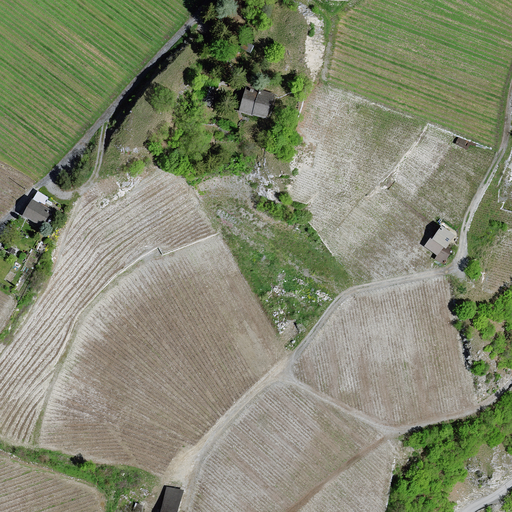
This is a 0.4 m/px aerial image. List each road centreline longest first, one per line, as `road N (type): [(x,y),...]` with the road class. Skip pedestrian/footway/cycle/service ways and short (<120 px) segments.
road 1 (track): [(185,511),(194,464),(217,426),(335,299),(459,262),(464,227),(503,145),(511,87)]
road 2 (track): [(0,221),(208,0)]
road 3 (track): [(275,372),(400,427),(482,404),(511,379)]
